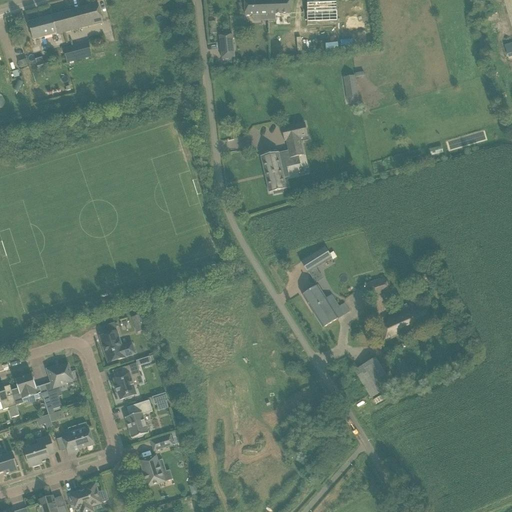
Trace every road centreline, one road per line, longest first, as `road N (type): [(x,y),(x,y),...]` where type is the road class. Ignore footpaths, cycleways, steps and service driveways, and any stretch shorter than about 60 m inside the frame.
road 1 (unclassified): [(405,511),(228,214),(197,0)]
road 2 (residential): [(0,366),(80,344),(115,448),(104,461),(0,495)]
